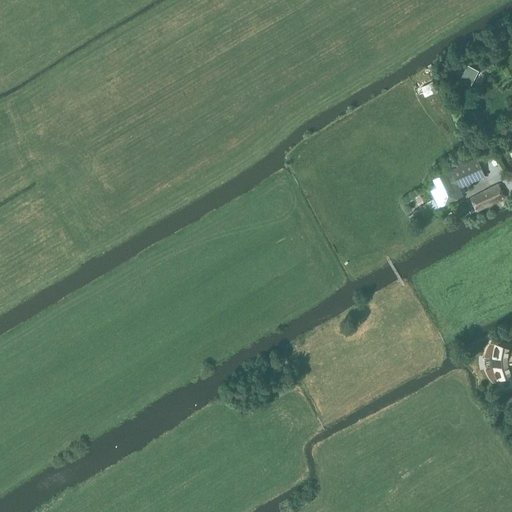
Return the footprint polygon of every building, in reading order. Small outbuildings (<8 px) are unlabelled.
[(468,66),(464,74),(460,82),(465,84),(471,88),(475,80),(479,72),(468,66)] [(474,108),(469,110),(475,123),(479,121),(474,108)] [(479,160),(453,172),(461,189),(486,178),(479,160)] [(462,192),(447,180),(439,191),(454,202),(462,192)] [(499,185),(479,194),(470,198),(477,212),(505,198),(499,185)] [(412,212),(419,222),(439,210),(432,200),(412,212)] [(487,349),(484,356),(489,356),(490,368),(485,369),(488,376),(493,382),(497,380),(511,374),(509,367),(511,366),(511,355),(507,355),(509,348),(494,343),(490,342),(487,349)]
